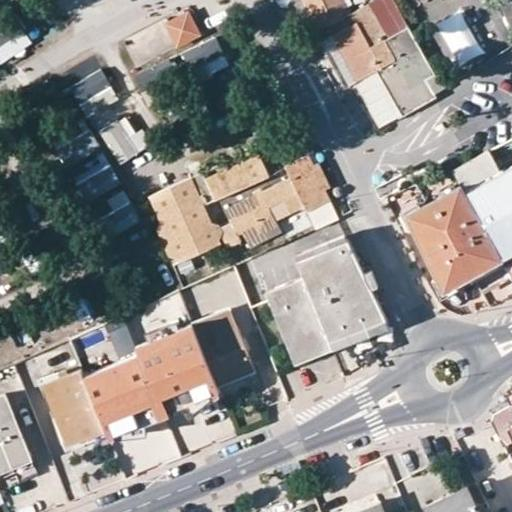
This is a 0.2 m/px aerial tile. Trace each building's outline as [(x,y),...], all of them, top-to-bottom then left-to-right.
[(104,17),(139,0),(102,0),(97,3),(104,17)] [(370,1),(349,13),(341,0),(300,0),(318,29),(331,22),(338,19),(344,28),(337,33),(331,36),(357,79),(375,70),(402,116),(436,97),(426,79),(423,75),(432,68),(408,26),(391,37),(370,1)] [(23,37),(36,31),(25,6),(12,12),(23,37)] [(146,30),(160,57),(203,34),(189,7),(146,30)] [(459,65),(484,54),(466,10),(440,20),(459,65)] [(338,19),(331,22),(337,33),(344,28),(338,19)] [(1,28),(0,28),(0,65),(18,52),(1,28)] [(435,73),(432,68),(423,75),(426,79),(435,73)] [(73,81),(83,116),(117,107),(108,72),(73,81)] [(101,129),(118,164),(152,147),(134,112),(101,129)] [(93,130),(57,147),(67,168),(103,150),(93,130)] [(469,198),(500,257),(511,250),(511,163),(500,170),(489,148),(452,168),(460,182),(469,198)] [(202,180),(212,202),(266,174),(256,153),(202,180)] [(282,197),(289,211),(303,204),(306,210),(328,198),(308,154),(284,165),(289,175),(223,206),(236,233),(243,230),(251,245),(281,231),(268,203),(282,197)] [(84,201),(121,188),(113,165),(76,178),(84,201)] [(196,173),(187,178),(200,206),(212,202),(202,180),(198,172),(196,173)] [(187,178),(149,197),(162,223),(170,240),(171,242),(179,259),(181,262),(218,244),(209,225),(200,206),(187,178)] [(460,182),(405,212),(442,289),(473,272),(500,257),(469,198),(460,182)] [(97,211),(111,237),(142,219),(127,194),(97,211)] [(162,223),(158,231),(162,238),(170,240),(162,223)] [(218,244),(224,241),(217,226),(209,225),(218,244)] [(295,253),(298,260),(348,239),(345,233),(295,253)] [(384,315),(370,286),(363,273),(348,239),(298,260),(304,276),(308,285),(271,300),(292,353),(329,339),(326,332),(345,325),(348,331),(384,315)] [(171,242),(168,251),(171,257),(179,259),(171,242)] [(370,286),(378,283),(371,269),(363,273),(370,286)] [(501,273),(478,284),(487,301),(510,290),(501,273)] [(267,291),(271,300),(308,285),(304,276),(267,291)] [(236,376),(254,369),(230,308),(193,323),(217,384),(236,376)] [(292,353),(295,362),(389,325),(384,315),(348,331),(345,325),(326,332),(329,339),(292,353)] [(193,323),(192,322),(136,347),(139,355),(158,402),(174,397),(179,409),(191,404),(222,393),(217,384),(193,323)] [(165,418),(158,402),(139,355),(84,377),(107,432),(111,442),(165,418)] [(81,367),(43,382),(67,449),(107,432),(84,377),(81,367)] [(6,392),(0,394),(0,469),(31,458),(6,392)] [(446,495),(426,505),(428,511),(479,511),(467,486),(446,495)] [(384,511),(379,499),(346,511),(345,511),(384,511)]
